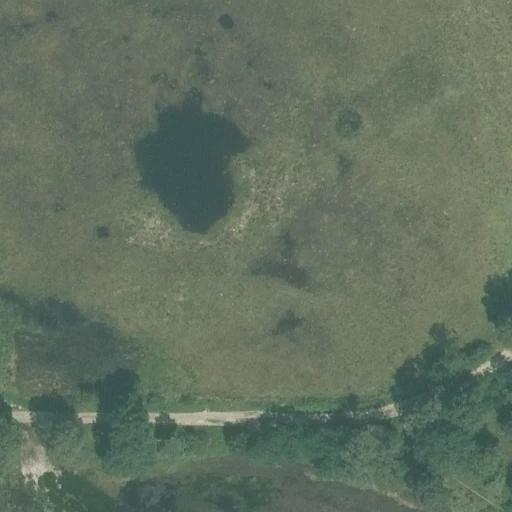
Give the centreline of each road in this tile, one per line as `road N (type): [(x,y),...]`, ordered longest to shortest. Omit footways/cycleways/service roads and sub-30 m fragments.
road 1 (track): [(391,432),(0,429)]
road 2 (track): [(511,367),(391,432)]
